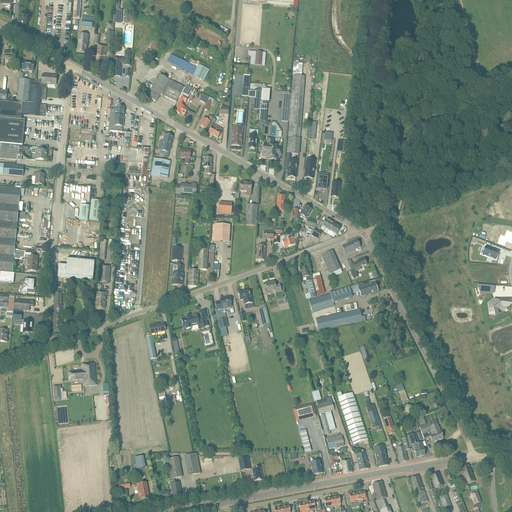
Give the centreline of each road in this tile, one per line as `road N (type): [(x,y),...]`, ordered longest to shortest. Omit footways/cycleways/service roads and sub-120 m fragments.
road 1 (unclassified): [(45,347),(357,229)]
road 2 (residential): [(357,229),(69,64)]
road 3 (unclassified): [(45,347),(69,64)]
road 4 (unclassified): [(473,457),(357,229)]
road 5 (residential): [(220,502),(233,509),(361,485),(365,475)]
road 6 (secondary): [(220,502),(365,475)]
